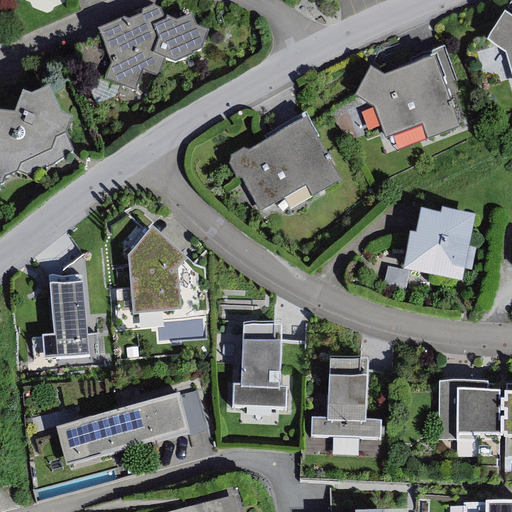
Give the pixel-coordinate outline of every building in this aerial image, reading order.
[(149,13),(101,39),(113,60),(108,80),(133,92),(143,72),(157,78),(165,61),(179,67),(203,56),(206,36),(194,29),(190,21),(168,32),(160,16),(149,13)] [(511,22),(503,17),(488,43),(507,54),(511,68),(511,22)] [(384,81),(371,73),(356,98),(374,108),(385,139),(426,124),(431,139),(460,128),(435,61),(384,81)] [(0,192),(9,190),(6,182),(19,178),(21,165),(52,152),(57,164),(75,157),(67,138),(72,122),(59,118),(50,99),(34,106),(18,99),(9,118),(0,117),(0,192)] [(308,119),(230,165),(259,215),(305,189),(312,201),(345,182),(308,119)] [(410,239),(404,273),(460,284),(472,221),(441,215),(439,219),(419,215),(414,240),(410,239)] [(185,265),(151,234),(126,261),(132,267),(136,321),(179,318),(175,276),(185,265)] [(115,312),(131,312),(131,278),(115,278),(115,312)] [(90,357),(81,282),(47,286),(56,361),(90,357)] [(281,336),(245,335),(243,394),(227,393),(226,409),(294,410),(294,393),(280,393),(281,336)] [(367,366),(331,365),(329,424),(312,423),(312,439),(380,440),(380,423),(366,423),(367,366)] [(485,378),(430,377),(430,411),(453,411),(453,446),(469,447),(469,471),(497,472),(497,393),(485,394),(485,378)] [(511,393),(497,393),(497,472),(511,471),(511,393)] [(179,397),(78,425),(89,464),(190,435),(179,397)] [(237,511),(234,500),(189,511),(237,511)]
